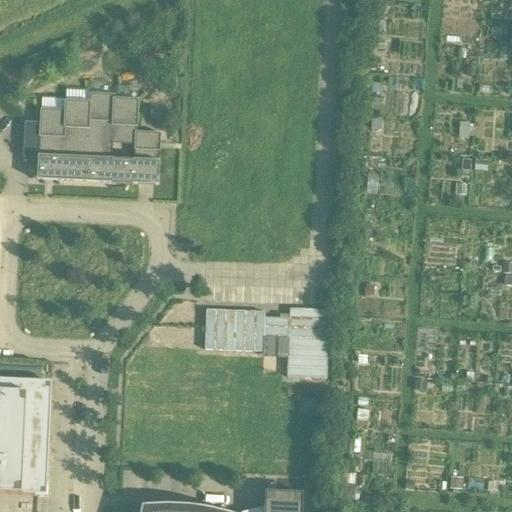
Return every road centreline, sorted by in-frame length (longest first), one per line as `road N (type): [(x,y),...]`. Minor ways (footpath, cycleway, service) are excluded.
road 1 (unclassified): [(96,351),(158,269),(158,219),(12,213),(5,347)]
road 2 (unclassified): [(89,511),(96,351)]
